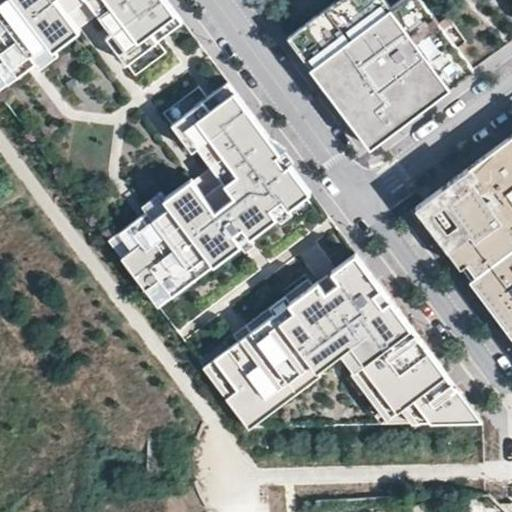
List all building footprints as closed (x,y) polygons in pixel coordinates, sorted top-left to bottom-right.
[(178,14),(167,0),(0,0),(0,85),(80,25),(77,21),(97,6),(124,42),(144,27),(150,35),(158,29),(178,14)] [(371,146),(475,68),(424,0),(416,6),(411,0),(399,0),(391,6),(386,0),(358,0),(350,7),(344,0),(335,0),(288,35),(371,146)] [(124,42),(112,26),(106,31),(131,65),(165,39),(158,29),(150,35),(144,27),(124,42)] [(159,305),(311,191),(233,87),(213,102),(205,108),(211,116),(191,131),(203,147),(218,167),(198,182),(195,178),(111,241),(159,305)] [(197,152),(203,147),(191,131),(211,116),(205,108),(213,102),(205,92),(171,118),(197,152)] [(511,134),(448,182),(450,185),(445,189),(443,186),(416,206),(461,266),(464,264),(467,262),(477,274),(473,277),(471,279),(511,334),(511,134)] [(483,421),(356,251),(316,281),(204,365),(250,427),(336,362),(332,357),(358,337),(421,421),(483,421)] [(477,274),(467,262),(464,264),(473,277),(477,274)] [(199,359),(204,365),(316,281),(311,275),(199,359)]
